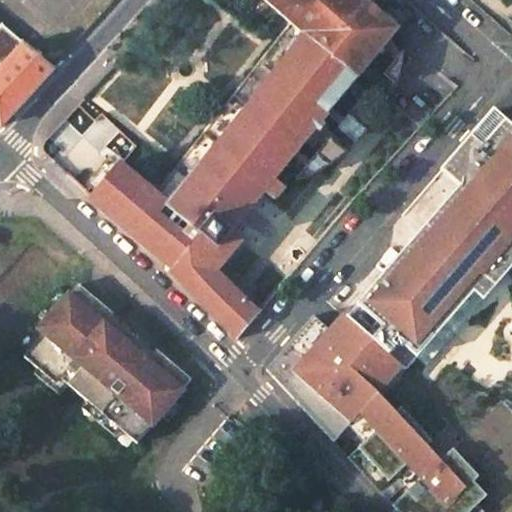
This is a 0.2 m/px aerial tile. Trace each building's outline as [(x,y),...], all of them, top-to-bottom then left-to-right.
[(358,0),(257,0),(283,23),(285,25),(299,38),(294,43),(291,43),(288,44),(286,46),(285,49),(285,52),(286,54),(212,147),(210,145),(164,204),(150,193),(109,162),(81,193),(90,201),(88,203),(168,270),(165,274),(179,288),(190,299),(215,267),(243,234),(231,224),(258,190),(269,199),(279,188),(268,178),(392,29),(364,5),(358,0)] [(294,43),(299,38),(285,25),(150,193),(164,204),(210,145),(212,147),(286,54),(285,52),(285,49),(286,46),(288,44),(291,43),(294,43)] [(0,28),(0,42),(2,44),(0,46),(0,66),(1,67),(0,67),(0,126),(53,69),(20,42),(19,44),(0,28)] [(511,127),(493,111),(439,170),(459,188),(345,316),(406,369),(473,292),(481,300),(511,266),(511,127)] [(233,342),(259,312),(233,282),(215,267),(190,299),(233,342)] [(122,323),(80,287),(72,296),(70,295),(57,309),(48,320),(54,324),(46,333),(23,358),(36,369),(33,373),(48,387),(58,376),(66,384),(133,443),(147,427),(149,429),(157,420),(173,402),(181,392),(179,390),(188,381),(155,352),(151,357),(118,328),(119,326),(122,323)] [(51,304),(35,322),(46,333),(54,324),(48,320),(57,309),(51,304)] [(406,369),(345,316),(329,334),(297,371),(349,423),(356,414),(361,417),(384,392),(406,369)] [(307,336),(318,324),(310,317),(300,329),(307,336)] [(297,371),(329,334),(318,324),(307,336),(300,329),(262,372),(331,444),(349,423),(297,371)] [(58,376),(48,387),(56,394),(66,384),(58,376)] [(356,414),(349,423),(365,440),(345,459),(375,491),(391,477),(405,492),(389,506),(394,511),(467,511),(485,496),(472,480),(477,476),(453,451),(446,458),(384,392),(361,417),(356,414)] [(173,402),(157,420),(163,424),(179,406),(173,402)]
